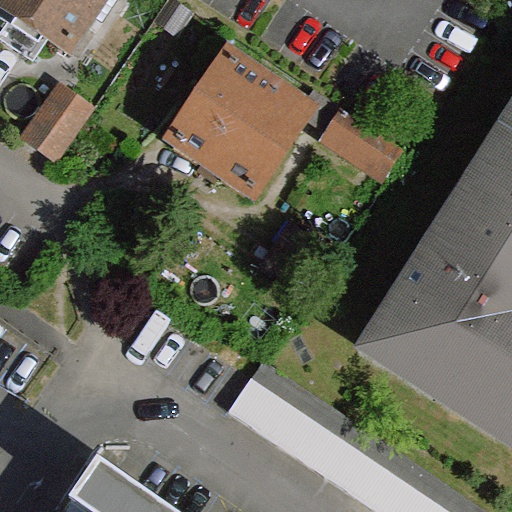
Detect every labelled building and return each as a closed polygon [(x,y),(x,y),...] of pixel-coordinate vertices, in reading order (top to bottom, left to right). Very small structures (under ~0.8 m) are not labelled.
[(4,0),(67,44),(98,0),(4,0)] [(194,3),(190,0),(170,0),(163,11),(180,23),(194,3)] [(313,106),(231,49),(175,130),(257,186),(313,106)] [(58,81),(23,132),(53,152),(88,102),(58,81)] [(408,143),(346,101),(330,125),(391,167),(408,143)] [(511,140),(485,181),(474,174),(425,251),(445,263),(436,277),(416,264),(366,343),(439,390),(447,378),(511,419),(511,140)] [(335,241),(294,213),(265,256),(306,284),(335,241)] [(498,511),(268,352),(231,407),(384,511),(498,511)] [(174,511),(96,458),(71,493),(97,511),(174,511)]
